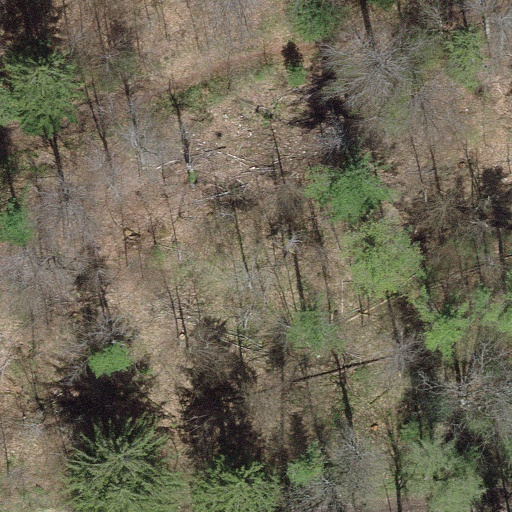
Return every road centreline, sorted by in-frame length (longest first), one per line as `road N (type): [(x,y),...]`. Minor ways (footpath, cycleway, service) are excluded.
road 1 (track): [(385,0),(131,52),(0,106)]
road 2 (track): [(511,486),(302,511)]
